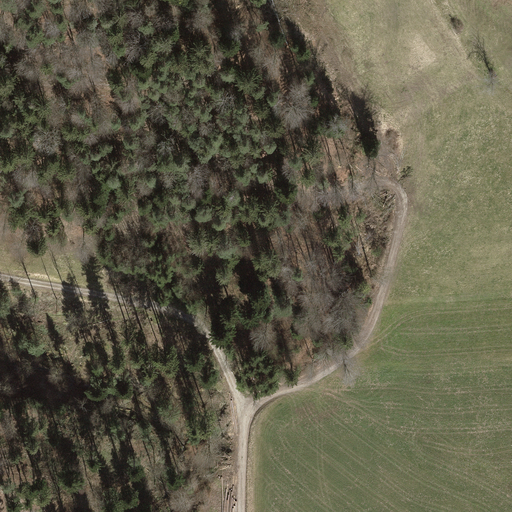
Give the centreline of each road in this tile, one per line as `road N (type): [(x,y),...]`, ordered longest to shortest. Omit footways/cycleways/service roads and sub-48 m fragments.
road 1 (track): [(329,194),(250,180),(119,87),(97,80),(47,86),(0,51)]
road 2 (track): [(249,410),(344,360),(380,305),(402,195),(385,180),(329,194)]
road 3 (track): [(249,410),(206,331),(192,321),(0,275)]
